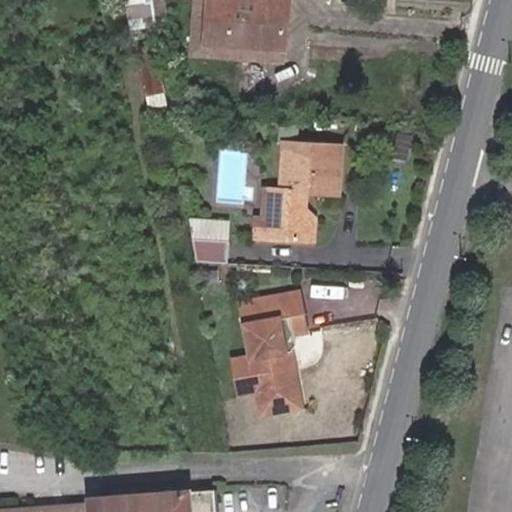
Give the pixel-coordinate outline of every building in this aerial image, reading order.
[(152,0),(156,23),(165,21),(161,0),(152,0)] [(286,0),(194,0),(192,44),(238,47),(238,61),(283,64),(284,49),(286,0)] [(166,101),(160,43),(142,45),(149,103),(166,101)] [(238,47),(192,44),(191,58),(238,61),(238,47)] [(306,244),(309,222),(305,215),(306,195),(344,198),(348,149),(289,144),(285,192),(268,192),(266,222),(273,222),(271,241),(306,244)] [(273,222),(266,222),(257,221),(257,240),(271,241),(273,222)] [(316,222),(309,222),(306,244),(314,244),(316,222)] [(220,264),(222,233),(204,232),(202,263),(220,264)] [(290,353),(294,352),(300,347),(298,336),(309,334),(302,294),(243,304),(252,358),(235,361),(241,396),(258,393),(262,416),(293,411),(290,394),(294,387),(300,386),(296,361),(291,361),(290,353)] [(290,394),(293,411),(303,409),(300,386),(294,387),(290,394)] [(87,506),(0,511),(215,511),(213,490),(86,501),(87,506)]
